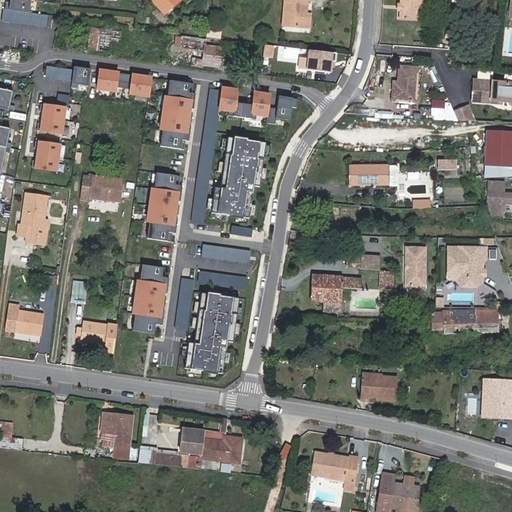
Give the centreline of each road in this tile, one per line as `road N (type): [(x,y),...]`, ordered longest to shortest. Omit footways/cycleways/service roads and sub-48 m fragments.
road 1 (residential): [(247,405),(396,427),(511,458)]
road 2 (residential): [(0,369),(247,405)]
road 3 (residential): [(0,64),(72,56),(206,74)]
road 4 (residential): [(206,74),(184,235)]
road 5 (residential): [(247,405),(275,246)]
road 6 (residential): [(275,246),(294,155),(331,111)]
road 7 (residential): [(331,111),(297,88),(206,74)]
road 8 (residential): [(184,235),(164,356)]
road 9 (residential): [(331,111),(354,83),(371,0)]
